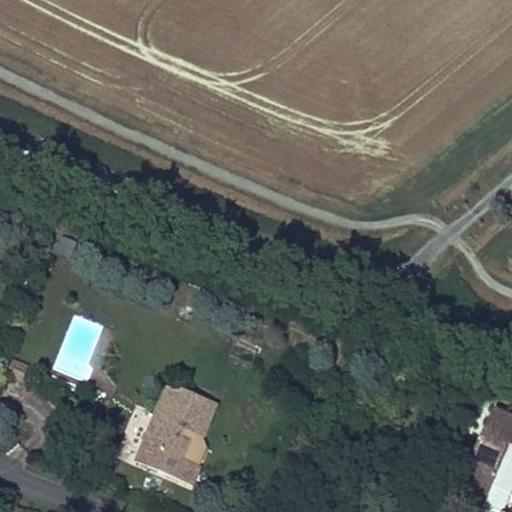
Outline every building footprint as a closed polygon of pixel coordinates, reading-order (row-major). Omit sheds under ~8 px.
[(0,317),(16,278),(0,272),(0,317)] [(28,367),(13,363),(8,380),(23,385),(28,367)] [(142,474),(200,498),(208,479),(193,472),(200,454),(190,450),(193,441),(212,449),(224,420),(187,405),(185,410),(171,404),(142,474)] [(455,511),(484,511),(511,451),(511,428),(478,413),(437,504),(455,511)] [(347,450),(333,439),(328,446),(342,457),(347,450)]
